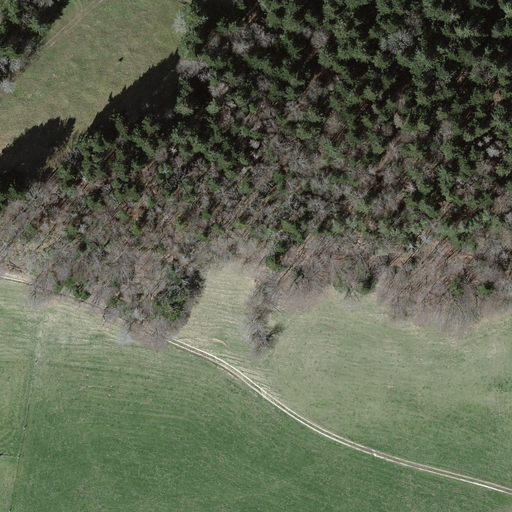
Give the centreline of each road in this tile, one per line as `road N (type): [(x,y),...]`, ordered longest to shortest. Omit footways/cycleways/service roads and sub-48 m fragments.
road 1 (track): [(0,275),(70,293),(147,327),(337,438),(511,491)]
road 2 (track): [(196,0),(404,67),(511,81)]
road 3 (track): [(394,0),(239,16)]
road 4 (track): [(98,0),(0,87)]
